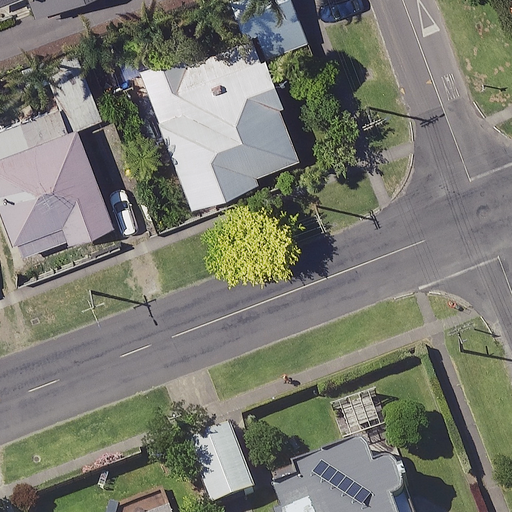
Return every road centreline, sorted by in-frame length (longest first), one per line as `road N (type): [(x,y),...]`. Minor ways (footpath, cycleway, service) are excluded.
road 1 (tertiary): [(0,400),(483,218)]
road 2 (residential): [(483,218),(402,0)]
